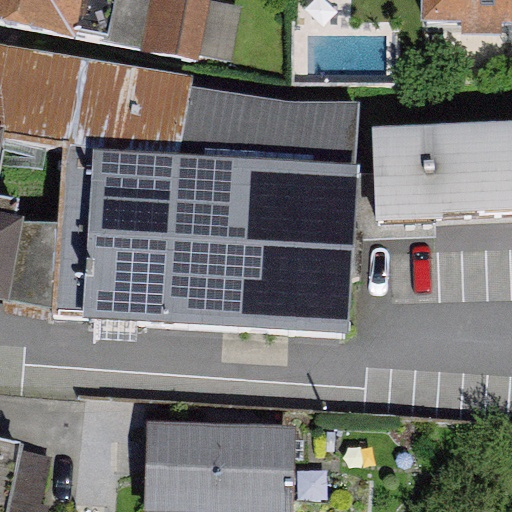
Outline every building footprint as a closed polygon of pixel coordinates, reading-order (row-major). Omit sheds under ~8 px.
[(0,0),(0,39),(69,53),(71,45),(201,70),(214,0),(0,0)] [(511,0),(422,0),(422,24),(465,24),(464,31),(498,32),(498,25),(511,25),(511,0)] [(193,85),(0,54),(0,316),(80,332),(339,351),(355,110),(289,113),(193,97),(193,85)] [(442,228),(441,221),(511,218),(511,136),(374,143),(378,231),(442,228)] [(157,440),(155,511),(293,511),(295,444),(157,440)] [(19,511),(32,449),(0,442),(0,511),(19,511)]
